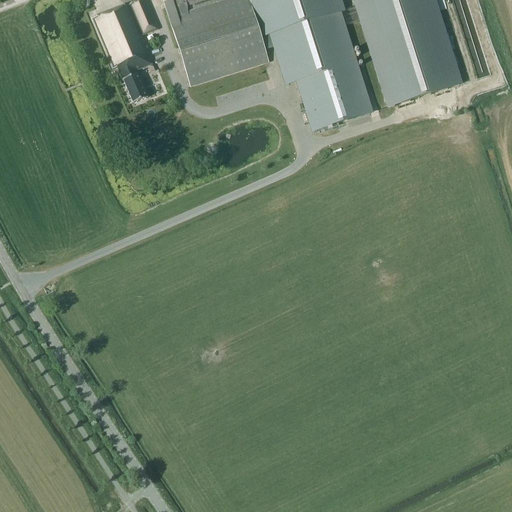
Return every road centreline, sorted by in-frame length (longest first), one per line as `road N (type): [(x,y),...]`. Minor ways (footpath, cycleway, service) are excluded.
road 1 (tertiary): [(163,511),(0,251)]
road 2 (unknown): [(0,315),(125,511)]
road 3 (track): [(390,120),(497,78),(472,0)]
